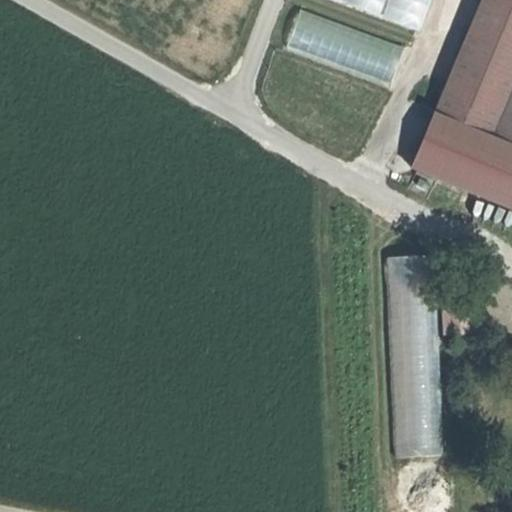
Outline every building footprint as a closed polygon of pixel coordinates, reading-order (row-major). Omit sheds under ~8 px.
[(334,0),(428,28),(436,0),(334,0)] [(511,0),(481,0),(436,111),(491,134),(511,84),(511,0)] [(301,6),(287,44),(393,81),(406,44),(301,6)] [(511,84),(491,134),(511,142),(511,84)] [(511,144),(435,113),(412,168),(511,208),(511,144)] [(430,184),(419,178),(416,185),(427,191),(430,184)] [(386,254),(399,455),(447,452),(434,251),(386,254)]
